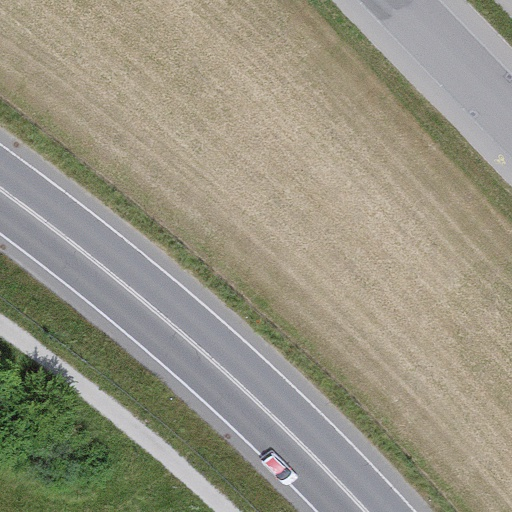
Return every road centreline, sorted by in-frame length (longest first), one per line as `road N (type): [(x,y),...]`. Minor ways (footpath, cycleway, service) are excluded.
road 1 (trunk): [(0,187),(201,348),(363,511)]
road 2 (track): [(0,325),(109,400),(228,511)]
road 3 (secondary): [(511,135),(379,0)]
